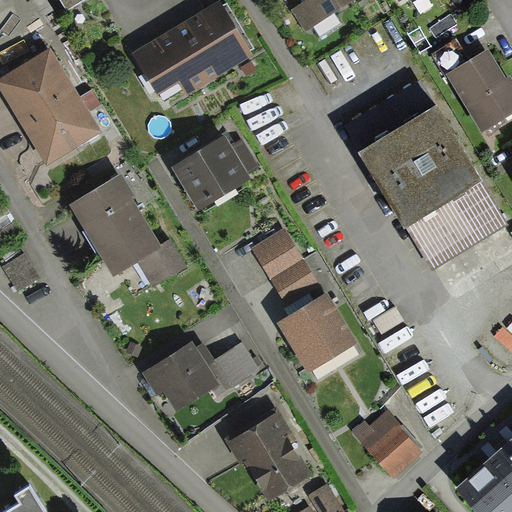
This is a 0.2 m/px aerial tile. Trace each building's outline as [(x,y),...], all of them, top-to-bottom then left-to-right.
[(60,0),(67,11),(86,0),(60,0)] [(303,34),(356,0),(304,0),(305,2),(288,12),(303,34)] [(222,1),(133,52),(157,96),(160,94),(166,103),(184,93),(187,96),(254,57),(222,1)] [(448,74),(483,132),(511,115),(511,75),(507,78),(490,49),(448,74)] [(51,50),(0,81),(0,83),(51,163),(102,131),(51,50)] [(432,273),(510,224),(421,79),(344,128),(432,273)] [(227,134),(173,168),(202,212),(253,179),(250,174),(260,168),(242,138),(232,143),(227,134)] [(137,197),(122,173),(72,204),(114,278),(138,262),(151,285),(186,265),(172,238),(162,244),(134,198),(137,197)] [(0,255),(26,237),(16,221),(0,231),(0,255)] [(321,284),(285,228),(251,249),(286,304),(321,284)] [(39,278),(26,252),(2,269),(17,290),(39,278)] [(328,292),(277,324),(318,384),(365,354),(328,292)] [(405,321),(398,307),(374,321),(382,334),(405,321)] [(194,340),(144,372),(157,397),(165,392),(177,414),(209,392),(214,398),(260,369),(243,341),(217,360),(205,341),(198,345),(194,340)] [(353,434),(395,481),(426,452),(388,409),(371,426),(366,421),(353,434)] [(280,410),(229,442),(241,463),(247,461),(268,502),(313,476),(306,461),(312,458),(299,434),(296,435),(280,410)] [(511,511),(511,438),(457,487),(477,511),(511,511)] [(345,511),(328,483),(309,495),(319,511),(345,511)] [(49,511),(35,487),(19,497),(23,505),(11,511),(49,511)]
